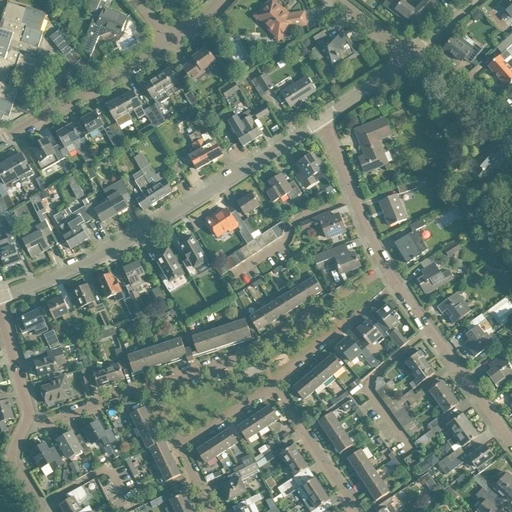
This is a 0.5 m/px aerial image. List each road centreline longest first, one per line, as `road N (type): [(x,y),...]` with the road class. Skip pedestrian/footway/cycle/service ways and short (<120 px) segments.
road 1 (unclassified): [(0,297),(110,253),(323,123)]
road 2 (residential): [(149,386),(260,347),(384,268)]
road 3 (residential): [(0,140),(171,44)]
road 4 (unclassified): [(511,444),(397,286)]
road 5 (residential): [(397,286),(272,382)]
road 6 (unclassified): [(384,268),(323,123)]
road 7 (residential): [(354,511),(272,382)]
road 8 (residential): [(25,426),(149,386)]
road 9 (tertiary): [(511,133),(411,59)]
